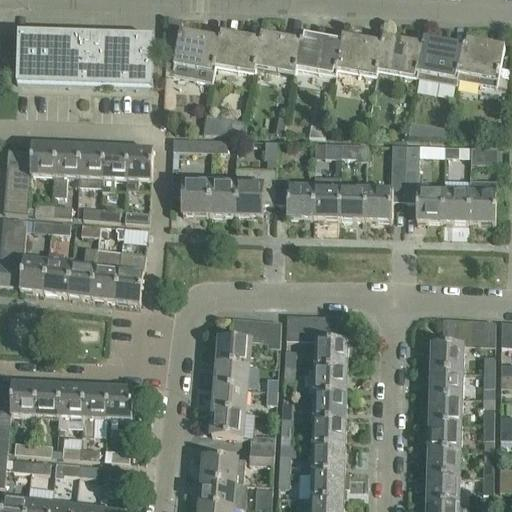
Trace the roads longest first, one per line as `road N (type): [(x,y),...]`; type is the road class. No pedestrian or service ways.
road 1 (residential): [(396,306),(284,299),(199,305),(188,325),(163,511)]
road 2 (residential): [(511,10),(108,0)]
road 3 (residential): [(389,511),(396,306)]
road 4 (residential): [(0,129),(164,140)]
